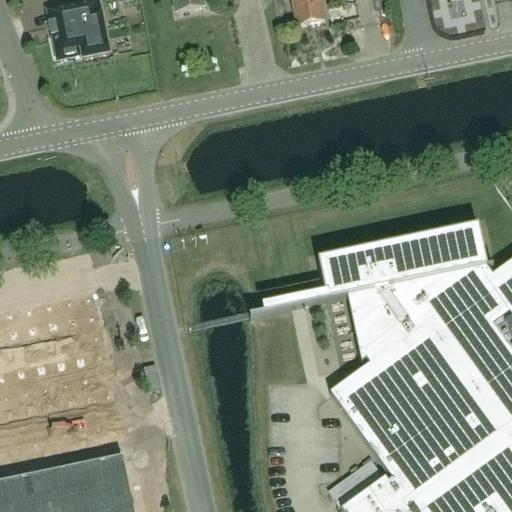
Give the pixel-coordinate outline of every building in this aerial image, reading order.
[(173,0),(177,16),(203,11),(200,0),(173,0)] [(290,0),(297,30),(324,24),(319,0),(290,0)] [(83,63),(94,61),(94,62),(99,61),(99,60),(109,58),(103,29),(105,29),(104,27),(103,28),(101,19),(103,19),(102,18),(101,18),(98,3),(47,13),(50,30),(62,27),(64,36),(52,38),(52,39),(57,64),(82,59),(83,63)] [(477,232),(319,265),(320,266),(319,266),(319,267),(318,267),(325,298),(328,298),(329,304),(250,321),(250,323),(347,302),(361,369),(366,365),(370,370),(330,398),(392,484),(388,487),(385,483),(344,511),(511,511),(511,266),(493,281),(487,273),(493,271),(493,270),(487,271),(479,233),(478,233),(477,233),(477,232)] [(85,292),(0,309),(0,413),(106,392),(85,292)] [(132,511),(122,463),(0,488),(0,511),(132,511)] [(363,463),(330,485),(336,494),(368,471),(363,463)]
